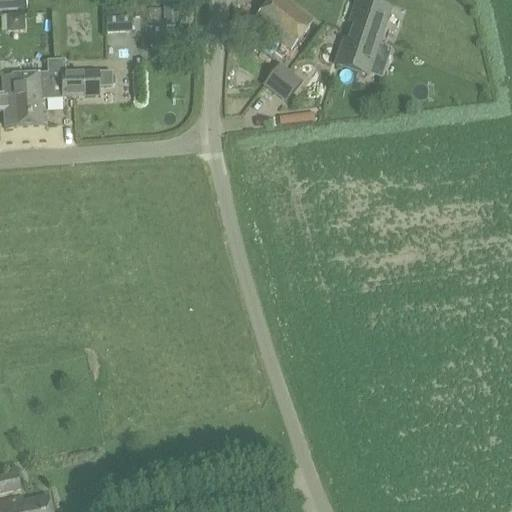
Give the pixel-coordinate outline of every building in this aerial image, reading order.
[(0,0),(0,12),(26,11),(25,0),(0,0)] [(269,0),(252,23),(290,52),(295,47),(311,25),(313,22),(285,0),(269,0)] [(356,25),(353,35),(378,43),(389,47),(390,47),(378,43),(389,10),(358,0),(351,23),(356,25)] [(144,5),(133,5),(134,19),(145,19),(144,5)] [(179,8),(164,8),(164,28),(178,28),(179,8)] [(130,19),(105,20),(106,34),(131,33),(130,19)] [(389,47),(378,43),(353,35),(349,45),(344,43),(336,66),(367,77),(378,44),(389,48),(389,47)] [(47,63),(47,75),(47,88),(62,87),(62,101),(63,101),(97,99),(97,89),(112,88),(111,73),(65,75),(65,62),(47,63)] [(301,86),(279,68),(270,79),(264,88),(286,105),(293,96),(301,86)] [(243,71),(243,88),(263,89),(263,72),(243,71)] [(47,88),(47,75),(2,77),(3,92),(0,92),(0,110),(3,110),(4,128),(46,126),(45,107),(45,101),(62,101),(62,87),(47,88)] [(0,495),(20,491),(17,474),(0,478),(0,495)] [(23,503),(22,499),(0,503),(0,511),(52,511),(50,497),(23,503)]
